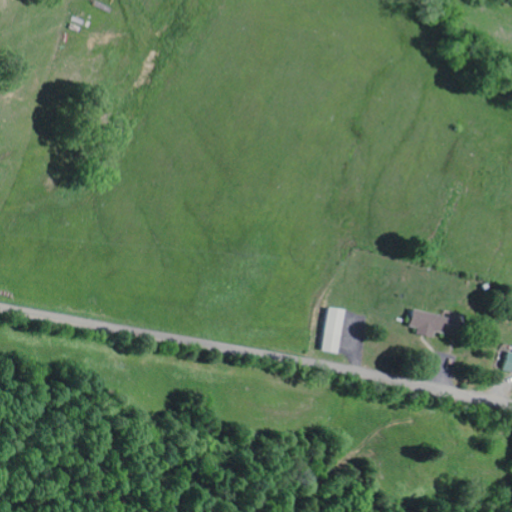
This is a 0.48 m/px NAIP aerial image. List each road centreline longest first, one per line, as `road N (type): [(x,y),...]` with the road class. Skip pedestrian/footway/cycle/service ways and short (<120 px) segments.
road 1 (residential): [(511,405),(0,309)]
road 2 (residential): [(44,317),(12,139),(0,135)]
